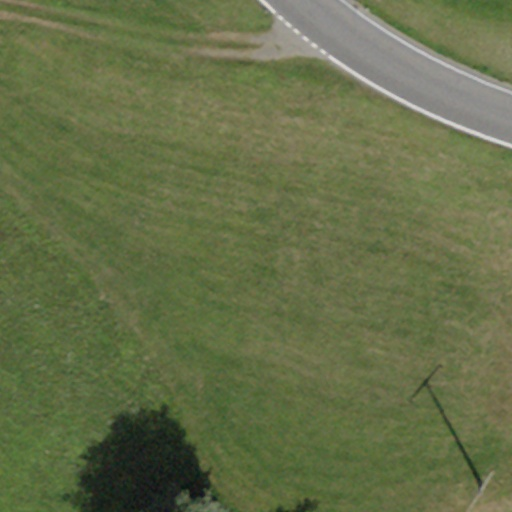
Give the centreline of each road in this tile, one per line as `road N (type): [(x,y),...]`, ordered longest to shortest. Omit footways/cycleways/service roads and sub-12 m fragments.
road 1 (track): [(0,8),(229,54),(343,38)]
road 2 (tertiary): [(511,121),(392,70),(294,0)]
